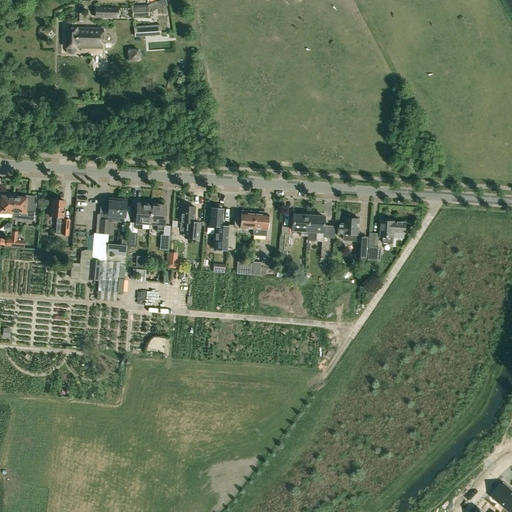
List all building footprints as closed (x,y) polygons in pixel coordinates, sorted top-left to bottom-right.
[(165,0),(161,0),(154,2),(156,9),(167,5),(165,0)] [(148,5),(132,6),(132,17),(149,16),(148,12),(148,5)] [(117,18),(117,9),(95,8),(95,17),(117,18)] [(135,26),(136,37),(161,36),(161,25),(135,26)] [(69,54),(72,54),(75,52),(75,48),(102,49),(103,28),(66,28),(66,48),(66,52),(69,54)] [(139,50),(129,51),(130,61),(140,60),(139,50)] [(94,51),(93,70),(108,71),(108,51),(94,51)] [(12,211),(14,194),(5,194),(5,197),(1,196),(0,202),(0,201),(0,217),(12,218),(12,211)] [(22,195),(14,194),(12,211),(12,218),(33,220),(35,196),(27,196),(26,198),(22,198),(22,195)] [(50,216),(63,217),(64,201),(51,200),(50,216)] [(109,201),(108,214),(99,214),(98,233),(109,234),(110,221),(123,222),(125,202),(109,201)] [(137,203),(135,228),(141,229),(142,223),(150,224),(151,204),(137,203)] [(163,231),(164,225),(165,205),(151,204),(150,224),(157,224),(156,230),(163,231)] [(194,207),(193,207),(192,206),(183,205),(183,206),(181,206),(180,222),(180,231),(185,231),(184,238),(188,238),(198,239),(199,223),(193,222),(194,207)] [(214,248),(227,250),(228,230),(221,229),(222,226),(221,226),(223,209),(210,208),(208,225),(216,225),(214,248)] [(234,227),(253,228),(254,228),(255,211),(246,210),(246,213),(241,213),(241,216),(234,216),(234,227)] [(266,236),(266,229),(267,215),(263,214),(263,211),(255,211),(254,228),(253,228),(253,235),(266,236)] [(291,230),(300,230),(300,236),(307,236),(309,215),(292,214),(291,230)] [(315,241),(316,232),(323,232),(324,216),(309,215),(307,236),(306,240),(315,241)] [(362,236),(362,234),(358,234),(359,219),(358,219),(358,217),(349,217),(348,218),(345,218),(345,224),(337,223),(337,234),(344,235),(344,241),(357,242),(355,257),(367,258),(368,237),(362,236)] [(70,219),(56,218),(55,233),(60,234),(68,235),(70,219)] [(405,233),(406,223),(394,222),(394,221),(382,220),(380,236),(383,236),(382,243),(393,244),(394,232),(405,233)] [(24,240),(17,240),(17,232),(11,231),(11,239),(10,246),(16,247),(24,248),(24,240)] [(136,247),(137,234),(128,233),(127,246),(126,255),(127,255),(126,260),(125,265),(130,265),(131,256),(133,256),(133,251),(135,251),(135,247),(136,247)] [(168,256),(169,235),(160,234),(159,255),(168,256)] [(292,234),(284,234),(283,250),(291,250),(292,234)] [(320,258),(328,259),(329,238),(321,238),(320,258)] [(368,261),(380,261),(381,247),(369,245),(368,261)] [(136,256),(136,266),(146,266),(146,256),(136,256)] [(90,259),(88,279),(98,281),(98,291),(117,292),(119,262),(90,259)] [(177,260),(166,268),(179,269),(180,260),(177,260)] [(238,260),(237,273),(250,274),(251,261),(238,260)] [(251,261),(250,274),(259,275),(260,274),(265,275),(267,263),(261,262),(251,261)] [(511,511),(511,490),(503,483),(492,496),(510,511),(511,511)]
